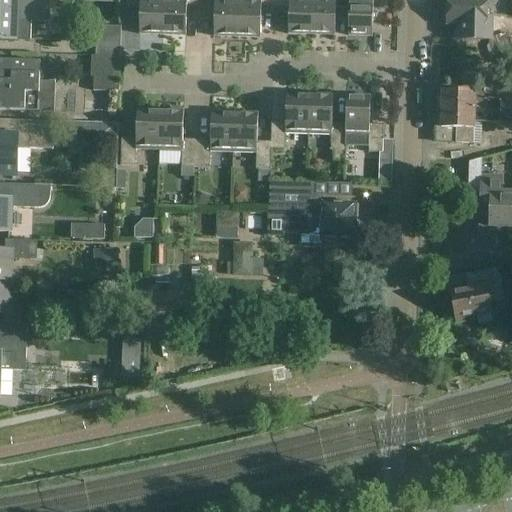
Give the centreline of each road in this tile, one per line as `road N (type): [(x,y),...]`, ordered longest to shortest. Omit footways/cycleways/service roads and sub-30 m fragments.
road 1 (residential): [(415,68),(277,66),(246,87),(155,85)]
road 2 (residential): [(407,268),(415,68)]
